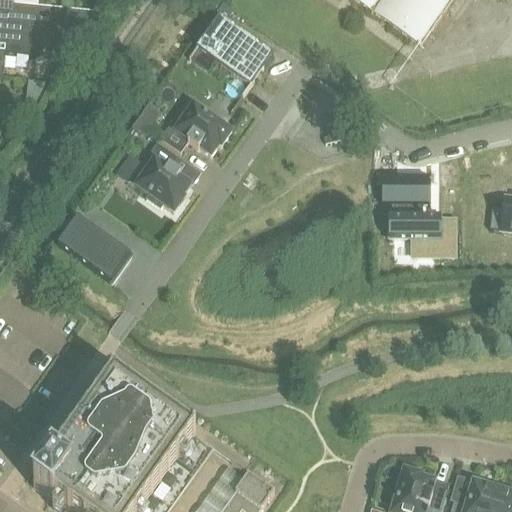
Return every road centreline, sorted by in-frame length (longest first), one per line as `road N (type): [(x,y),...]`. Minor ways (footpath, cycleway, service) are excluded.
road 1 (residential): [(130,315),(307,66)]
road 2 (residential): [(352,511),(363,467),(376,452),(438,449),(511,462)]
road 3 (residential): [(0,503),(108,346)]
road 4 (residential): [(384,131),(410,151),(511,129)]
